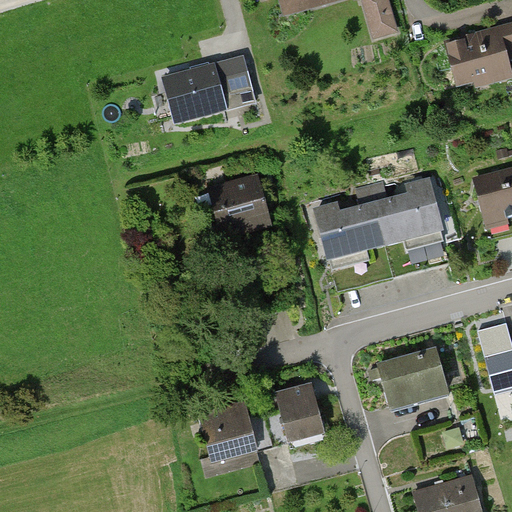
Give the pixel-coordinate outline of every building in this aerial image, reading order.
[(278,0),(286,24),(363,2),(370,0),(278,0)] [(388,0),(370,0),(363,2),(374,43),(399,36),(388,0)] [(499,35),(449,48),(459,84),(494,74),(493,70),(508,66),(506,59),(511,57),(511,26),(498,30),(499,35)] [(256,103),(243,57),(215,65),(228,111),(256,103)] [(211,65),(161,79),(174,127),(224,113),(211,65)] [(511,173),(478,182),(494,241),(511,236),(511,173)] [(215,212),(221,237),(268,225),(257,183),(219,192),(223,210),(215,212)] [(425,266),(450,259),(430,185),(411,190),(413,200),(388,206),(383,186),(372,189),(396,280),(426,272),(425,266)] [(363,288),(396,280),(372,189),(359,192),(364,212),(340,218),(337,209),(317,214),(338,288),(361,282),(363,288)] [(511,343),(507,325),(480,332),(497,397),(511,392),(511,343)] [(437,354),(371,372),(373,382),(383,379),(390,407),(447,392),(437,354)] [(277,396),(280,409),(266,413),(274,443),(324,430),(313,387),(277,396)] [(245,406),(200,418),(212,460),(274,443),(266,413),(248,417),(245,406)] [(483,511),(474,478),(414,495),(418,511),(483,511)]
